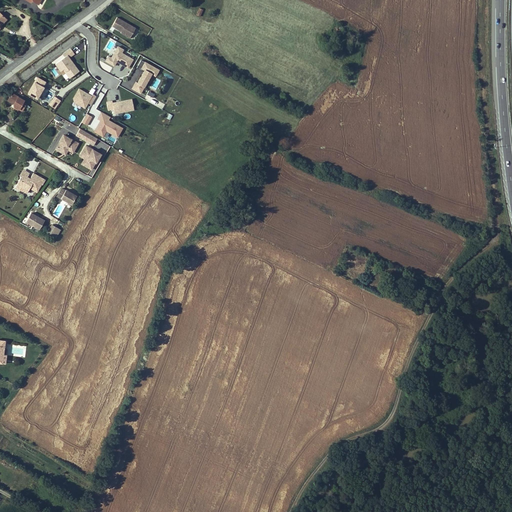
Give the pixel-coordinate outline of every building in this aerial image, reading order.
[(128,25),(118,19),(113,27),(119,30),(123,33),(122,34),(127,37),(132,30),(127,27),(128,25)] [(107,54),(104,61),(114,66),(116,61),(129,67),(133,57),(122,52),(124,48),(117,44),(111,56),(107,54)] [(79,71),(70,56),(74,53),(71,48),(53,60),(59,71),(63,69),(69,78),(79,71)] [(141,70),(132,89),(141,93),(151,73),(156,76),(159,68),(141,59),(136,68),(141,70)] [(96,96),(78,87),(71,100),(85,108),(88,103),(91,105),(96,96)] [(90,106),(95,109),(104,94),(99,91),(90,106)] [(24,100),(12,93),(7,100),(13,103),(13,104),(14,106),(22,110),(26,103),(23,102),(24,100)] [(106,102),(107,111),(112,110),(113,113),(134,110),(132,98),(106,102)] [(123,126),(109,119),(111,116),(100,111),(97,119),(98,120),(93,131),(106,138),(109,132),(118,137),(123,126)] [(81,122),(87,125),(92,116),(86,113),(81,122)] [(86,139),(90,133),(81,128),(77,135),(86,139)] [(98,138),(90,133),(86,139),(94,145),(98,138)] [(75,152),(79,144),(66,137),(62,144),(61,143),(57,149),(64,152),(65,149),(67,150),(69,147),(70,148),(70,149),(75,152)] [(64,152),(57,149),(57,150),(66,156),(69,151),(74,154),(75,152),(70,149),(70,148),(69,147),(67,150),(65,149),(64,152)] [(87,147),(82,156),(88,160),(87,161),(89,163),(87,166),(93,170),(96,164),(95,163),(100,155),(87,147)] [(26,158),(32,165),(36,162),(30,155),(26,158)] [(88,160),(82,156),(81,157),(85,160),(82,166),(92,171),(93,170),(87,166),(89,163),(87,161),(88,160)] [(22,170),(19,175),(25,179),(28,173),(22,170)] [(44,180),(32,173),(29,178),(30,179),(29,182),(25,179),(20,176),(14,187),(19,190),(21,187),(23,189),(22,191),(26,193),(29,188),(36,192),(40,184),(41,185),(44,180)] [(63,196),(60,194),(58,197),(72,206),(77,197),(67,191),(66,191),(63,196)] [(31,213),(26,222),(40,230),(45,221),(31,213)] [(49,234),(57,239),(62,231),(54,226),(49,234)] [(394,281),(387,278),(384,285),(394,289),(393,290),(396,292),(397,290),(401,291),(402,290),(404,286),(403,285),(400,284),(396,283),(395,286),(392,284),(393,282),(394,281)]
